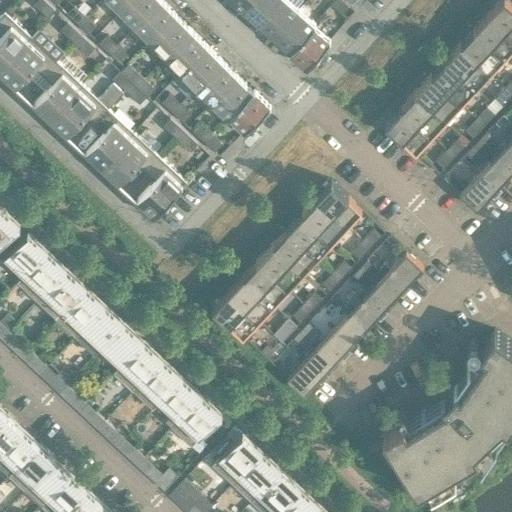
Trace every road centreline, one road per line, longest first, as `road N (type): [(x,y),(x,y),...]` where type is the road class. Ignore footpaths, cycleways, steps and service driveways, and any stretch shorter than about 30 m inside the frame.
road 1 (residential): [(0,96),(165,249),(305,101)]
road 2 (residential): [(174,511),(0,348)]
road 3 (residential): [(305,101),(474,257)]
road 4 (residential): [(474,257),(338,406)]
road 5 (residential): [(305,101),(196,0)]
road 6 (residential): [(305,101),(401,0)]
